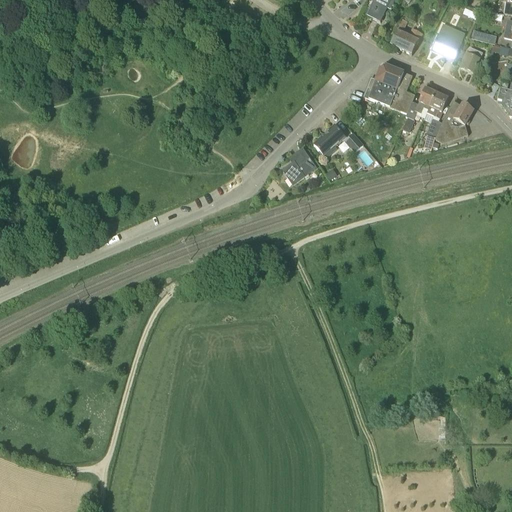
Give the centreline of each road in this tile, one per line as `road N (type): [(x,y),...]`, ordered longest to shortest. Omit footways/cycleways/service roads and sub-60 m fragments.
road 1 (track): [(104,472),(133,366),(171,294),(308,238),(511,187)]
road 2 (residential): [(0,299),(242,192),(377,54)]
road 3 (track): [(292,246),(368,440),(383,511)]
road 4 (residential): [(511,130),(479,100),(377,54)]
